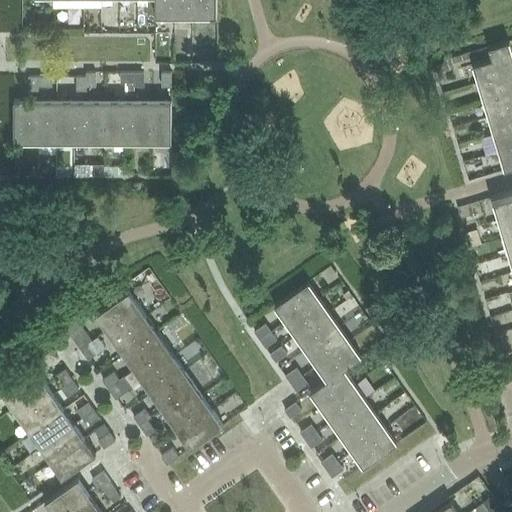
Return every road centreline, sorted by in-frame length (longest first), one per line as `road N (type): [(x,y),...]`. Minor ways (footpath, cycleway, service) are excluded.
road 1 (residential): [(303,511),(259,449),(181,504)]
road 2 (unclassified): [(393,511),(459,465),(511,448)]
